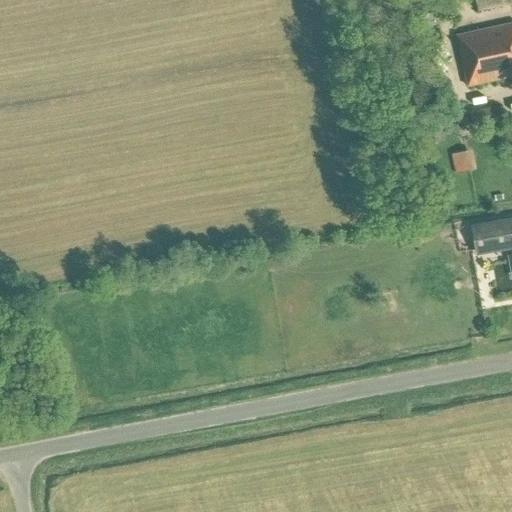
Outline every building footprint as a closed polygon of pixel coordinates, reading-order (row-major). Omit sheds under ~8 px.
[(511,0),(474,0),(478,11),(511,3),(511,0)] [(435,25),(432,13),(417,16),(420,28),(435,25)] [(511,23),(457,35),(468,86),(511,76),(511,23)] [(498,106),(470,112),(473,124),(500,118),(498,106)] [(452,153),(455,173),(474,169),(470,150),(452,153)] [(511,217),(470,224),(476,255),(511,248),(511,217)]
